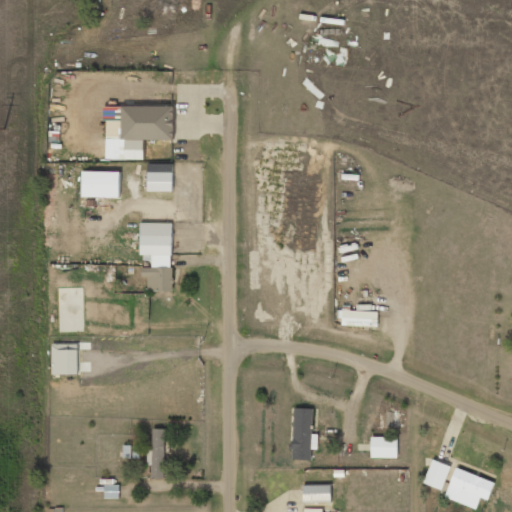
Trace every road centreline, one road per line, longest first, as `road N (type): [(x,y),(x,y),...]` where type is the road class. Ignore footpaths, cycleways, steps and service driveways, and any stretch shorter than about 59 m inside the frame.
road 1 (residential): [(231,511),(233,66)]
road 2 (residential): [(511,419),(337,353),(231,342)]
